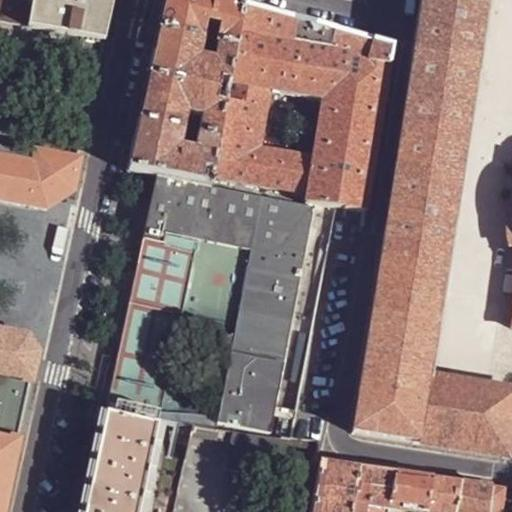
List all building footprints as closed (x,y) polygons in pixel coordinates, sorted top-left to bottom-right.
[(0,0),(0,24),(26,29),(31,0),(0,0)] [(31,0),(26,29),(81,40),(105,44),(110,17),(85,11),(86,0),(31,0)] [(110,17),(114,0),(86,0),(85,11),(110,17)] [(163,0),(160,17),(156,36),(200,45),(205,27),(218,31),(214,48),(217,49),(233,53),(237,35),(242,8),(212,0),(163,0)] [(511,0),(417,0),(407,68),(350,436),(415,446),(418,446),(507,460),(511,431),(511,391),(430,377),(444,296),(445,292),(471,121),(490,0),(511,0)] [(223,107),(217,141),(213,162),(209,186),(304,203),(315,205),(336,208),(365,214),(388,68),(391,51),(374,46),(336,35),(314,28),(301,25),(242,8),(237,35),(233,53),(227,85),(225,96),(223,107)] [(200,45),(156,36),(150,62),(146,80),(217,94),(218,84),(227,85),(233,53),(217,49),(213,67),(197,63),(200,45)] [(105,44),(81,40),(62,132),(84,137),(105,44)] [(140,107),(137,125),(181,134),(185,117),(201,120),(197,137),(217,141),(223,107),(215,105),(217,94),(146,80),(140,107)] [(181,134),(137,125),(131,151),(126,171),(157,176),(204,185),(209,186),(213,162),(217,141),(197,137),(193,155),(177,151),(180,141),(190,143),(191,136),(181,134)] [(37,158),(0,150),(0,162),(34,169),(37,158)] [(74,184),(78,166),(37,158),(34,169),(0,162),(0,203),(47,212),(72,195),(74,184)] [(252,253),(229,395),(223,428),(278,436),(283,405),(315,205),(304,203),(209,186),(204,185),(157,176),(150,207),(126,322),(179,331),(199,240),(252,253)] [(140,511),(159,426),(179,331),(126,322),(106,416),(95,466),(84,511),(140,511)] [(0,440),(17,444),(25,407),(33,372),(37,354),(27,340),(0,335),(0,440)] [(299,446),(264,442),(228,438),(223,471),(259,476),(260,470),(299,476),(299,472),(306,472),(318,474),(320,464),(317,464),(310,463),(308,463),(296,461),(299,446)] [(0,511),(1,511),(17,444),(0,440),(0,511)] [(343,468),(320,464),(318,474),(317,484),(312,511),(351,511),(353,506),(359,471),(343,468)] [(306,472),(299,472),(299,476),(260,470),(259,476),(299,481),(317,484),(318,474),(306,472)] [(377,473),(359,471),(353,506),(389,511),(394,476),(377,473)] [(416,479),(394,476),(389,511),(393,511),(426,511),(433,481),(416,479)] [(445,483),(433,481),(426,511),(456,511),(461,486),(445,483)] [(474,488),(461,486),(456,511),(485,511),(489,490),(474,488)] [(500,511),(503,492),(489,490),(485,511),(500,511)]
